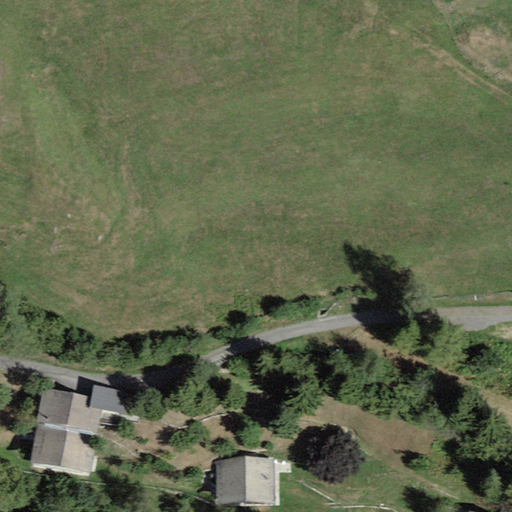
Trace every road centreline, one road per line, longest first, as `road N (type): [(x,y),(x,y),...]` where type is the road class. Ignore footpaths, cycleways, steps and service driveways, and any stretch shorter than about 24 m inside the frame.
road 1 (unclassified): [(0,360),(155,377),(259,340),(355,318),(511,312)]
road 2 (track): [(324,325),(511,411)]
